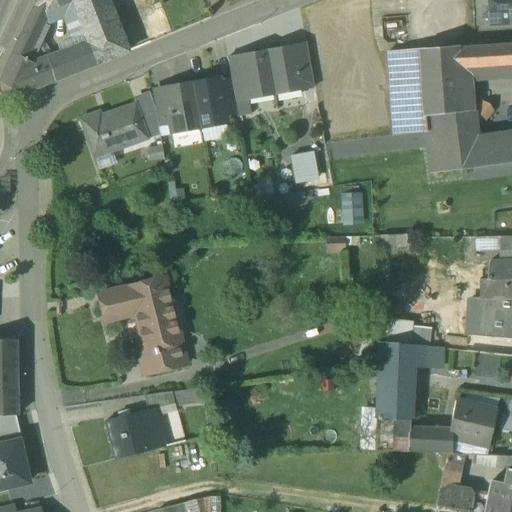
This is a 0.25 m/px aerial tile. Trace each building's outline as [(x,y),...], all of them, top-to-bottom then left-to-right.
[(87,44),(48,59),(57,80),(128,52),(108,0),(37,0),(12,55),(26,61),(50,11),(70,2),(87,44)] [(511,0),(486,0),(488,20),(508,19),(508,24),(511,24),(511,0)] [(511,44),(475,48),(458,49),(459,70),(511,65),(511,44)] [(306,45),(295,47),(302,90),(314,88),(306,45)] [(295,47),(267,52),(275,95),(302,90),(295,47)] [(458,47),(420,49),(424,117),(425,117),(437,116),(462,113),(461,95),(459,70),(458,49),(458,47)] [(420,49),(388,52),(394,137),(427,133),(425,117),(424,117),(420,49)] [(267,52),(240,57),(247,100),(275,95),(267,52)] [(26,61),(12,55),(0,81),(0,83),(22,95),(22,94),(57,80),(48,59),(34,65),(26,61)] [(240,57),(228,59),(231,79),(236,102),(247,100),(240,57)] [(219,79),(192,84),(200,128),(227,123),(226,117),(220,81),(219,79)] [(231,79),(220,81),(226,117),(238,115),(236,102),(231,79)] [(192,84),(164,89),(170,123),(172,133),(200,128),(192,84)] [(136,105),(140,116),(156,111),(149,92),(134,98),(136,105)] [(165,92),(153,94),(156,112),(158,125),(170,123),(165,92)] [(469,94),(461,95),(462,113),(470,112),(469,94)] [(136,105),(102,117),(100,113),(80,120),(94,158),(108,153),(148,139),(140,116),(136,105)] [(156,112),(140,116),(148,139),(160,135),(158,125),(156,112)] [(462,113),(437,116),(439,130),(439,132),(441,145),(445,172),(477,168),(474,142),(470,112),(462,113)] [(437,116),(425,117),(427,133),(439,130),(437,116)] [(511,139),(507,137),(474,142),(477,168),(511,162),(511,139)] [(441,145),(428,147),(432,174),(445,172),(441,145)] [(108,153),(94,158),(98,170),(113,165),(108,153)] [(314,153),(290,158),(294,181),(318,177),(314,153)] [(340,192),(342,224),(363,223),(362,192),(340,192)] [(511,237),(501,237),(502,251),(511,250),(511,237)] [(343,238),(328,239),(328,252),(344,251),(343,238)] [(511,250),(502,251),(502,261),(511,261),(511,250)] [(511,261),(502,261),(490,262),(489,263),(486,280),(505,280),(505,297),(511,297),(511,261)] [(165,279),(99,295),(106,322),(135,314),(142,340),(136,341),(140,360),(157,356),(182,349),(165,279)] [(486,280),(479,280),(480,299),(505,299),(505,297),(505,280),(486,280)] [(511,302),(511,297),(505,297),(505,299),(480,299),(466,300),(463,335),(511,339),(511,332),(502,333),(503,315),(504,303),(511,302)] [(511,302),(504,303),(503,315),(502,333),(511,332),(511,302)] [(386,343),(411,346),(413,324),(388,322),(386,343)] [(17,341),(0,340),(0,416),(17,416),(17,341)] [(386,343),(380,343),(377,418),(411,420),(413,370),(415,346),(411,346),(386,343)] [(448,351),(415,346),(413,370),(446,374),(448,351)] [(182,349),(157,356),(161,371),(186,365),(182,349)] [(172,393),(144,397),(148,410),(153,409),(154,411),(175,405),(172,393)] [(511,430),(511,400),(503,399),(500,430),(511,430)] [(496,412),(456,402),(451,429),(449,439),(451,439),(470,443),(470,442),(489,446),(496,412)] [(148,410),(106,421),(116,460),(163,448),(154,411),(153,409),(148,410)] [(17,416),(0,416),(0,446),(19,442),(14,420),(17,419),(17,416)] [(411,420),(377,418),(377,434),(408,436),(411,436),(411,420)] [(451,429),(423,429),(408,442),(408,452),(441,454),(447,454),(451,454),(451,439),(449,439),(451,429)] [(408,436),(377,434),(376,451),(408,452),(408,442),(408,436)] [(29,484),(19,442),(0,446),(0,489),(7,488),(29,484)] [(447,454),(444,471),(460,474),(463,455),(451,454),(447,454)] [(505,457),(496,456),(494,469),(507,470),(507,469),(509,470),(505,457)] [(511,511),(511,470),(509,470),(507,469),(507,470),(504,484),(492,482),(490,483),(484,511),(511,511)] [(468,494),(440,488),(436,507),(462,511),(478,511),(481,501),(473,500),(468,494)] [(137,499),(116,505),(117,511),(132,511),(140,510),(137,499)]
